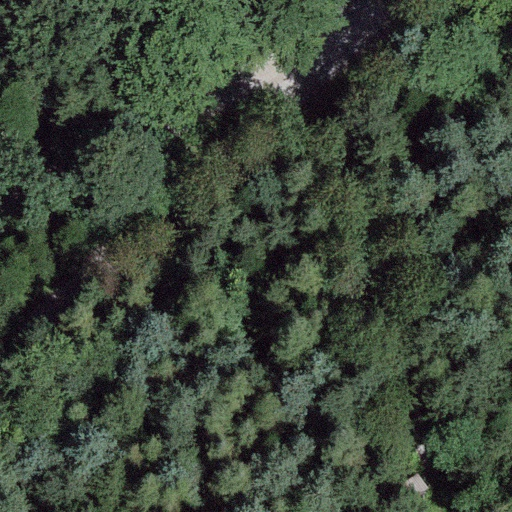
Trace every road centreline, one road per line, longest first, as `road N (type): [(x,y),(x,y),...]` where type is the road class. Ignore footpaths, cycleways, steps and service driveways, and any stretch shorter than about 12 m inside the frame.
road 1 (track): [(0,355),(417,0)]
road 2 (track): [(0,219),(402,0)]
